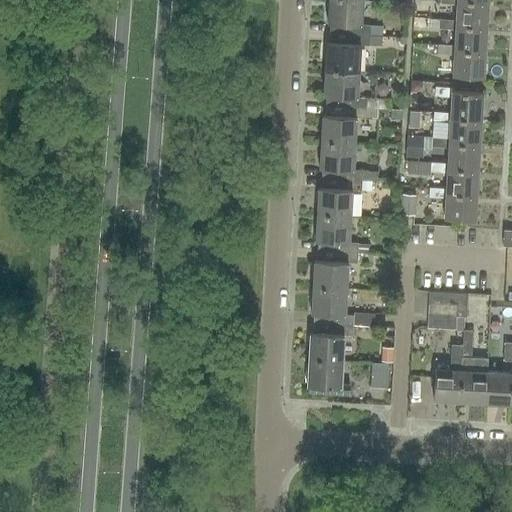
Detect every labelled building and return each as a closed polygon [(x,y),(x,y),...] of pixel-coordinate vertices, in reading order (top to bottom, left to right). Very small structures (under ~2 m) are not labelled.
[(331,23),(330,34),(383,36),(384,27),(362,26),(363,0),(329,0),(329,2),(331,2),(331,8),(327,8),(326,19),(328,20),(328,23),(331,23)] [(487,26),(488,1),(468,0),(441,0),(441,4),(457,5),(456,21),(456,24),(487,26)] [(487,26),(456,24),(456,21),(440,20),(439,29),(456,31),(455,46),(454,49),(485,51),(487,26)] [(383,36),(330,34),(330,43),(327,43),(327,48),(325,48),(324,59),(328,59),(327,65),(325,65),(325,70),(360,71),(361,46),(382,47),(383,36)] [(485,51),(454,49),(455,46),(438,45),(438,55),(454,56),(453,75),(484,77),(485,51)] [(327,96),(326,106),(378,108),(390,109),(391,101),(358,99),(360,71),(325,70),(325,74),(327,74),(327,81),(323,80),(322,91),(324,91),(324,96),(327,96)] [(450,117),(481,119),(483,93),(453,92),(453,89),(436,87),(435,97),(452,98),(451,114),(450,117)] [(322,137),(321,142),(355,144),(357,119),(378,120),(378,108),(326,106),(326,115),(323,115),(322,120),(321,120),(320,131),(324,132),(323,138),(322,137)] [(480,144),(481,119),(450,117),(451,114),(434,113),(434,122),(450,123),(449,139),(449,143),(480,144)] [(424,136),(408,135),(407,157),(423,158),(424,136)] [(448,168),(479,170),(480,144),(449,143),(449,139),(433,138),(432,148),(449,149),(448,164),(448,168)] [(323,168),(322,179),(362,181),(362,172),(354,171),(355,144),(321,142),(321,147),(323,147),(322,153),(319,153),(318,164),(320,164),(320,168),(323,168)] [(448,168),(448,164),(431,163),(431,173),(447,174),(446,190),(446,193),(477,195),(479,170),(448,168)] [(317,210),(317,215),(351,217),(352,192),(361,192),(362,181),(322,179),(322,188),(319,188),(318,192),(316,192),(316,203),(320,204),(319,210),(317,210)] [(446,193),(446,190),(430,189),(429,199),(445,200),(445,218),(476,220),(477,195),(446,193)] [(417,195),(403,194),(403,196),(399,195),(397,214),(415,216),(417,195)] [(351,217),(317,215),(317,219),(319,219),(318,225),(315,225),(314,236),(316,237),(316,241),(319,241),(318,251),(357,253),(368,254),(369,245),(349,244),(351,217)] [(357,253),(318,251),(318,260),(315,260),(314,264),(312,264),(312,276),(315,276),(315,282),(313,282),(313,287),(347,289),(348,264),(357,264),(357,253)] [(315,313),(314,323),(353,325),(354,316),(346,315),(347,289),(313,287),(313,291),(314,291),(314,298),(310,297),(310,309),(312,309),(312,313),(315,313)] [(429,315),(457,317),(467,317),(468,294),(430,292),(429,315)] [(457,317),(429,315),(428,327),(456,329),(457,317)] [(353,325),(314,323),(314,333),(310,332),(310,337),(308,337),(307,348),(311,348),(311,355),(309,355),(309,360),(343,362),(344,336),(353,336),(353,325)] [(463,331),(463,345),(459,399),(458,401),(461,401),(461,399),(469,400),(469,402),(484,402),(486,372),(487,372),(488,359),(471,358),(473,331),(463,331)] [(449,399),(459,399),(463,345),(452,345),(451,370),(435,369),(434,400),(449,400),(449,399)] [(385,347),(384,361),(392,361),(393,348),(385,347)] [(343,362),(309,360),(309,363),(310,363),(310,370),(306,370),(305,381),(308,381),(307,386),(310,386),(310,392),(349,394),(350,385),(342,384),(343,362)] [(388,364),(372,363),(371,387),(387,388),(388,364)] [(511,374),(487,372),(486,372),(484,402),(500,403),(500,401),(510,402),(511,374)]
